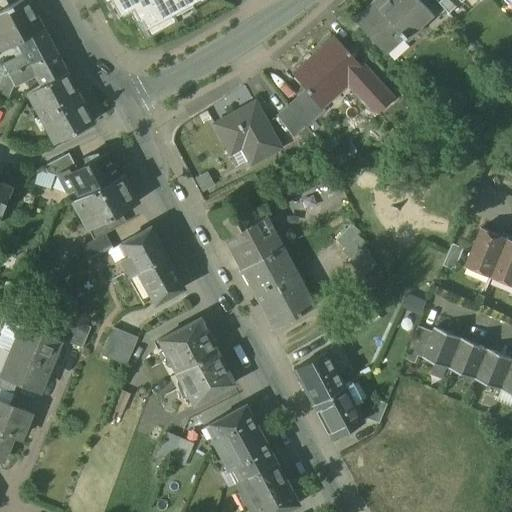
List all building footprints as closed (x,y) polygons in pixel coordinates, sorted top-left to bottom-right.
[(0,10),(0,48),(1,50),(17,41),(42,28),(27,0),(19,0),(8,6),(4,9),(0,10)] [(109,0),(118,15),(131,8),(138,21),(140,20),(145,29),(192,3),(192,2),(196,0),(109,0)] [(418,0),(388,0),(387,1),(386,0),(375,0),(354,20),(385,54),(387,52),(386,51),(401,37),(403,40),(405,38),(406,39),(432,15),(424,6),(418,0)] [(42,28),(17,41),(24,55),(28,63),(54,50),(42,28)] [(361,68),(333,37),(292,73),(306,89),(321,107),(346,85),(374,116),(393,98),(362,67),(361,68)] [(54,50),(28,63),(32,70),(39,84),(65,71),(54,50)] [(19,53),(2,62),(8,74),(28,63),(24,55),(19,53)] [(28,63),(8,74),(14,84),(30,75),(32,70),(28,63)] [(39,84),(25,92),(52,144),(92,122),(65,71),(39,84)] [(8,74),(3,77),(0,82),(0,93),(9,97),(14,87),(14,84),(8,74)] [(306,89),(288,105),(303,124),(321,107),(306,89)] [(278,147),(255,103),(215,123),(228,149),(240,142),(250,162),(278,147)] [(303,124),(288,105),(276,115),(292,134),(303,124)] [(76,169),(69,173),(68,170),(57,175),(58,176),(57,176),(53,189),(66,192),(75,188),(79,196),(72,200),(73,201),(122,175),(116,164),(116,163),(115,160),(114,161),(109,152),(97,158),(96,155),(86,157),(87,163),(76,169)] [(68,153),(44,166),(47,173),(57,176),(58,176),(57,175),(68,170),(69,173),(76,169),(68,153)] [(255,174),(241,182),(247,192),(261,185),(255,174)] [(122,175),(73,201),(86,229),(88,229),(110,217),(121,211),(137,202),(122,175)] [(0,206),(8,187),(0,183),(0,206)] [(289,187),(279,193),(285,203),(295,197),(289,187)] [(242,195),(233,199),(231,197),(224,201),(225,203),(209,212),(222,237),(265,214),(267,213),(285,203),(279,193),(277,189),(261,197),(265,203),(251,211),(242,195)] [(121,211),(110,217),(116,228),(127,222),(121,211)] [(265,214),(222,237),(240,269),(282,247),(265,214)] [(110,217),(88,229),(94,240),(105,234),(116,228),(110,217)] [(351,224),(336,239),(344,247),(356,234),(359,231),(351,224)] [(150,228),(121,243),(128,256),(119,261),(128,277),(136,273),(166,257),(150,228)] [(508,238),(482,228),(466,266),(492,277),(508,238)] [(94,240),(81,247),(88,260),(112,247),(105,234),(94,240)] [(344,247),(342,250),(350,258),(362,244),(364,242),(356,234),(344,247)] [(511,240),(508,238),(492,277),(511,285),(511,240)] [(450,250),(443,266),(455,270),(464,248),(453,243),(450,250)] [(350,258),(347,261),(356,268),(368,255),(371,252),(362,244),(350,258)] [(282,247),(240,269),(271,328),(313,306),(282,247)] [(356,268),(354,271),(362,278),(377,262),(368,255),(356,268)] [(166,257),(136,273),(140,281),(131,286),(136,294),(145,290),(153,305),(181,290),(166,257)] [(435,282),(421,276),(417,285),(431,291),(435,282)] [(428,301),(408,292),(403,304),(423,313),(428,301)] [(365,303),(352,316),(358,327),(374,311),(365,303)] [(352,316),(331,329),(337,339),(358,327),(352,316)] [(91,327),(70,319),(62,340),(82,348),(91,327)] [(197,319),(157,340),(174,373),(215,352),(197,319)] [(419,326),(405,359),(416,363),(419,356),(423,358),(433,332),(419,326)] [(59,342),(22,327),(11,352),(49,367),(59,342)] [(462,338),(435,327),(433,332),(423,358),(450,369),(462,338)] [(136,339),(112,329),(102,353),(126,364),(136,339)] [(488,349),(462,338),(450,369),(476,379),(488,349)] [(511,365),(511,358),(488,349),(476,379),(502,390),(511,365)] [(344,385),(326,351),(293,369),(311,402),(344,385)] [(49,367),(11,352),(2,375),(1,377),(17,383),(38,392),(49,367)] [(215,352),(174,373),(191,405),(231,383),(215,352)] [(511,365),(502,390),(511,394),(511,365)] [(2,375),(0,374),(0,388),(12,394),(17,383),(1,377),(2,375)] [(355,379),(344,385),(354,404),(365,398),(355,379)] [(354,404),(344,385),(311,402),(330,439),(363,421),(354,404)] [(12,394),(0,388),(0,401),(8,405),(12,394)] [(171,411),(184,399),(174,388),(161,401),(171,411)] [(120,389),(111,410),(122,414),(130,394),(120,389)] [(386,403),(375,399),(367,418),(378,423),(386,403)] [(8,405),(0,401),(0,431),(12,436),(19,439),(30,414),(8,405)] [(274,460),(244,404),(208,423),(216,436),(211,438),(234,481),(274,460)] [(12,436),(0,431),(0,460),(1,461),(12,436)] [(180,437),(167,431),(158,453),(171,459),(180,437)] [(194,443),(180,437),(171,459),(185,465),(194,443)] [(278,511),(297,502),(274,460),(234,481),(250,511),(278,511)]
